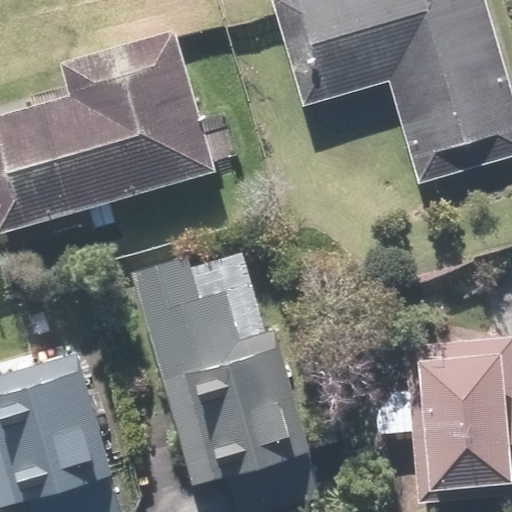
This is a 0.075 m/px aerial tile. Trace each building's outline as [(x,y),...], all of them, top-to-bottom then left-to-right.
[(277,0),(270,2),(301,107),(380,84),(410,186),(511,156),(511,118),(477,0),(277,0)] [(189,123),(166,42),(56,73),(63,99),(0,116),(0,234),(241,166),(225,112),(189,123)] [(151,322),(133,328),(185,496),(305,459),(238,240),(135,271),(151,322)] [(511,390),(508,342),(405,350),(417,502),(511,494),(511,390)] [(112,511),(73,361),(0,379),(0,511),(41,502),(43,511),(112,511)]
